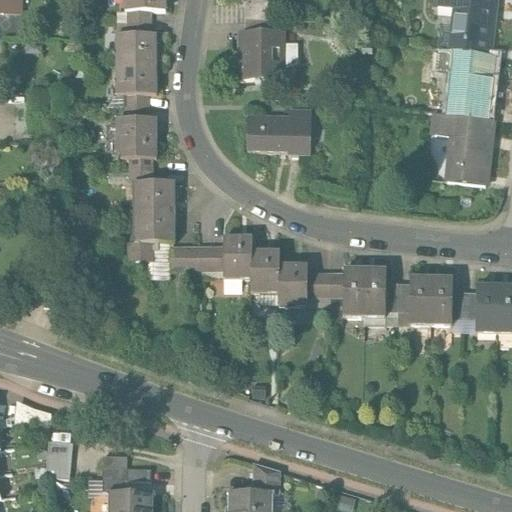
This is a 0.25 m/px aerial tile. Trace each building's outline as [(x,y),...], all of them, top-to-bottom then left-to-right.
[(163,19),(163,0),(122,0),(123,19),(163,19)] [(240,0),(241,10),(274,10),(274,0),(240,0)] [(498,0),(433,0),(433,12),(451,14),(446,56),(491,61),(498,0)] [(155,63),(154,32),(113,32),(113,63),(155,63)] [(285,88),(285,40),(236,40),(236,89),(285,88)] [(497,62),(491,61),(446,56),(432,55),(430,76),(449,78),(444,122),(490,127),(497,62)] [(155,94),(155,63),(113,63),(113,94),(155,94)] [(245,124),(245,162),(310,162),(310,115),(288,115),(288,124),(245,124)] [(112,159),(155,159),(155,116),(112,116),(112,159)] [(495,127),(490,127),(444,122),(432,120),(430,140),(447,142),(443,187),(488,192),(495,127)] [(130,180),(131,211),(172,211),(172,179),(130,180)] [(131,211),(131,242),(168,242),(172,242),(172,211),(131,211)] [(219,235),(219,247),(220,272),(220,277),(249,277),(249,249),(249,235),(219,235)] [(168,273),(168,248),(168,242),(131,242),(120,243),(120,262),(144,262),(144,288),(169,288),(168,273)] [(219,247),(168,248),(168,273),(220,272),(219,247)] [(275,248),(249,249),(249,277),(249,293),(275,292),(275,263),(275,248)] [(304,262),(275,263),(275,292),(275,307),(304,307),(304,299),(304,274),(304,262)] [(361,266),(339,266),(340,273),(340,298),(340,318),(362,318),(361,266)] [(384,266),(361,266),(362,318),(385,318),(385,312),(385,283),(384,266)] [(340,273),(304,274),(304,299),(340,298),(340,273)] [(429,273),(408,273),(408,283),(408,312),(408,324),(429,324),(429,273)] [(451,273),(429,273),(429,324),(451,324),(451,293),(451,273)] [(497,281),(474,281),(474,293),(474,331),(496,331),(497,281)] [(511,281),(497,281),(496,331),(511,331),(511,281)] [(408,283),(385,283),(385,312),(408,312),(408,283)] [(474,293),(451,293),(451,324),(451,331),(474,331),(474,293)] [(45,478),(67,480),(71,444),(48,442),(45,478)] [(101,492),(106,492),(125,492),(125,483),(150,483),(150,470),(125,469),(125,457),(101,457),(101,492)] [(250,464),(251,491),(270,491),(278,491),(278,472),(250,464)] [(251,491),(225,491),(225,511),(270,511),(270,491),(251,491)] [(125,492),(106,492),(105,511),(150,511),(151,493),(125,492)]
